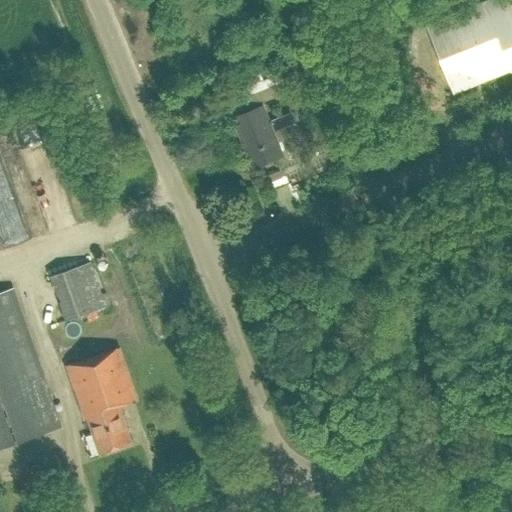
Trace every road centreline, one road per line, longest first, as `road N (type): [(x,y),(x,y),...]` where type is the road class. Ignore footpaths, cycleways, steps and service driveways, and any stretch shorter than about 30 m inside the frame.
road 1 (unknown): [(95,511),(14,265),(180,196)]
road 2 (unclassified): [(208,266),(100,0)]
road 3 (unclassified): [(296,493),(208,266)]
road 4 (tertiary): [(296,493),(511,416)]
road 5 (unclassified): [(208,266),(354,203)]
